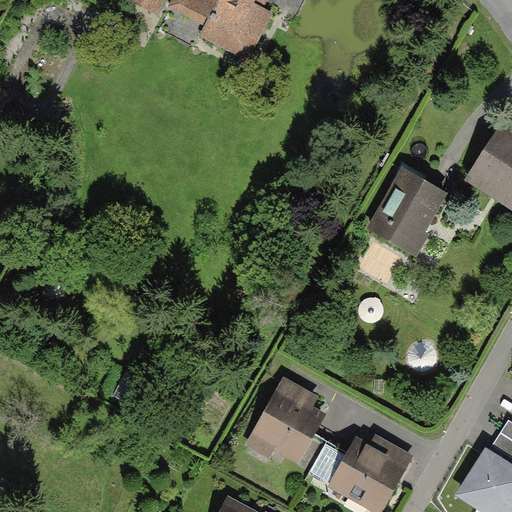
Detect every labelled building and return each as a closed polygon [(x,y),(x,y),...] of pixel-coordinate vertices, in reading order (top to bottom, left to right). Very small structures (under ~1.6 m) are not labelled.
[(161,0),(140,0),(157,8),(161,0)] [(189,0),(189,2),(215,15),(204,35),(247,57),(270,14),(252,5),(255,0),(189,0)] [(0,111),(8,95),(0,91),(0,111)] [(511,124),(508,122),(472,185),(511,207),(511,124)] [(419,257),(451,195),(408,173),(376,235),(419,257)] [(329,418),(279,393),(253,447),(303,471),(329,418)] [(391,511),(414,467),(358,438),(331,489),(375,511),(391,511)] [(327,444),(315,473),(333,480),(345,451),(327,444)] [(510,511),(511,510),(511,463),(490,449),(458,499),(478,511),(510,511)] [(261,511),(232,497),(223,511),(261,511)]
